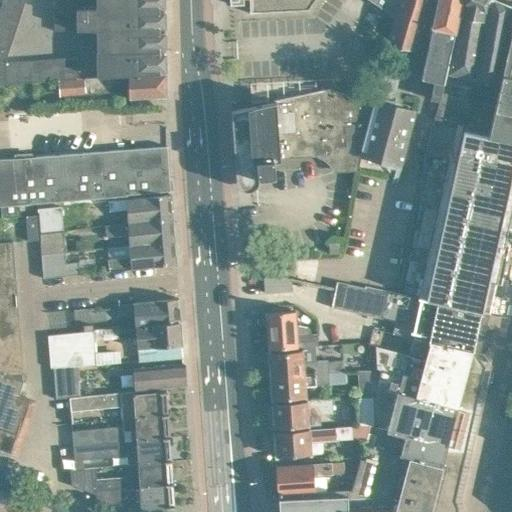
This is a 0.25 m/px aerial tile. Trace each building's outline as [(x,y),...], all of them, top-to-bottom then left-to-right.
[(22,10),(25,0),(2,0),(2,3),(22,10)] [(75,9),(74,0),(52,0),(53,9),(64,9),(75,9)] [(165,47),(165,33),(163,0),(94,0),(94,7),(96,7),(96,31),(95,31),(95,52),(97,78),(131,75),(165,73),(165,47)] [(229,0),(230,4),(244,3),(243,0),(248,0),(249,13),(308,10),(314,0),(229,0)] [(369,0),(394,17),(398,0),(369,0)] [(414,50),(427,0),(398,0),(394,17),(387,44),(414,50)] [(442,82),(461,0),(437,0),(418,77),(442,82)] [(464,0),(449,72),(452,73),(450,84),(472,88),(475,77),(472,76),(487,0),(464,0)] [(506,43),(511,9),(511,5),(496,0),(487,0),(472,76),(475,77),(496,81),(506,43)] [(0,13),(19,20),(22,10),(2,3),(0,8),(0,13)] [(96,31),(96,7),(94,7),(95,8),(75,9),(75,30),(95,30),(95,31),(96,31)] [(64,31),(64,9),(53,9),(53,31),(64,31)] [(75,30),(75,9),(64,9),(64,31),(75,30)] [(0,25),(16,30),(19,20),(0,13),(0,25)] [(0,36),(12,40),(16,30),(0,25),(0,36)] [(511,28),(495,105),(488,138),(511,143),(511,28)] [(0,47),(9,51),(12,40),(0,36),(0,47)] [(5,62),(9,51),(0,47),(0,63),(5,63),(5,62)] [(79,78),(77,57),(61,58),(63,80),(79,78)] [(63,80),(61,58),(51,59),(52,80),(59,80),(63,80)] [(52,80),(51,59),(40,60),(41,81),(52,80)] [(41,81),(40,60),(29,61),(31,82),(41,81)] [(0,84),(19,83),(17,61),(5,62),(5,63),(0,63),(0,84)] [(31,82),(29,61),(17,61),(19,83),(31,82)] [(379,72),(373,101),(360,154),(401,164),(415,112),(391,105),(397,77),(379,72)] [(166,95),(165,73),(131,75),(97,78),(85,78),(86,90),(109,88),(110,92),(127,91),(127,88),(129,87),(130,98),(166,95)] [(86,90),(85,78),(79,78),(63,80),(59,80),(60,92),(86,90)] [(273,101),(332,89),(331,87),(316,91),(315,79),(249,83),(251,103),(273,101)] [(360,154),(373,101),(332,89),(273,101),(231,111),(236,177),(257,176),(257,178),(275,177),(274,171),(273,160),(283,160),(283,158),(343,154),(344,170),(358,169),(360,154)] [(78,91),(55,94),(56,107),(80,104),(78,91)] [(488,138),(495,105),(469,99),(462,132),(488,138)] [(452,140),(454,127),(442,125),(433,124),(429,140),(437,142),(452,140)] [(489,274),(511,171),(511,143),(488,138),(462,132),(426,299),(481,311),(489,274)] [(455,151),(452,140),(437,142),(429,140),(426,153),(434,155),(455,151)] [(170,191),(167,146),(135,149),(23,158),(27,204),(127,196),(127,194),(170,191)] [(0,206),(27,204),(23,158),(0,159),(0,206)] [(172,217),(170,195),(102,202),(103,212),(127,210),(128,222),(172,217)] [(63,230),(61,202),(38,204),(38,216),(39,233),(63,230)] [(39,233),(38,216),(26,217),(28,241),(40,240),(39,233)] [(173,240),(172,217),(128,222),(104,225),(105,236),(128,233),(129,245),(173,240)] [(65,252),(63,230),(39,233),(40,240),(41,255),(65,252)] [(175,264),(173,240),(129,245),(131,259),(107,262),(108,272),(175,264)] [(0,254),(14,254),(13,242),(0,242),(0,254)] [(328,243),(328,253),(339,253),(338,243),(328,243)] [(67,277),(65,252),(41,255),(43,279),(67,277)] [(0,266),(14,266),(14,254),(0,254),(0,266)] [(0,278),(15,278),(14,266),(0,266),(0,278)] [(291,291),(290,279),(290,278),(277,275),(274,275),(274,277),(264,277),(265,292),(291,291)] [(0,290),(16,290),(15,278),(0,278),(0,290)] [(472,350),(481,311),(426,299),(397,293),(392,292),(365,286),(365,287),(335,281),(329,310),(413,331),(412,337),(472,350)] [(0,302),(17,302),(16,290),(0,290),(0,302)] [(180,322),(178,298),(158,300),(133,302),(133,303),(116,305),(117,315),(135,314),(136,325),(180,322)] [(0,314),(18,314),(17,302),(0,302),(0,314)] [(294,311),(266,313),(269,349),(318,345),(317,334),(296,335),(294,311)] [(0,326),(19,326),(18,314),(0,314),(0,326)] [(182,345),(180,322),(136,325),(119,327),(120,338),(137,337),(138,348),(182,345)] [(0,338),(20,338),(19,326),(0,326),(0,338)] [(94,332),(71,334),(72,345),(95,343),(94,332)] [(72,345),(71,334),(48,336),(49,347),(72,345)] [(484,367),(472,350),(412,337),(408,354),(482,375),(484,367)] [(0,350),(21,350),(20,338),(0,338),(0,350)] [(96,353),(95,343),(72,345),(73,355),(96,353)] [(73,355),(72,345),(49,347),(50,357),(73,355)] [(183,358),(182,345),(138,348),(139,361),(183,358)] [(478,392),(482,375),(408,354),(375,346),(377,382),(386,384),(390,369),(404,373),(478,392)] [(0,362),(22,362),(21,350),(0,350),(0,362)] [(304,350),(269,352),(269,355),(267,357),(267,363),(269,365),(270,376),(329,372),(328,360),(304,361),(304,350)] [(97,364),(96,353),(73,355),(74,366),(77,366),(97,364)] [(74,366),(73,355),(50,357),(51,368),(53,368),(74,366)] [(342,359),(328,360),(329,372),(343,371),(342,359)] [(22,374),(22,362),(0,362),(0,372),(6,375),(22,374)] [(185,386),(183,363),(133,367),(134,390),(185,386)] [(74,366),(53,368),(55,399),(69,398),(79,397),(77,366),(74,366)] [(23,380),(6,375),(0,372),(0,427),(18,434),(28,403),(17,400),(23,380)] [(330,384),(329,372),(270,376),(271,386),(269,388),(269,394),(272,397),(272,398),(306,396),(306,385),(330,384)] [(473,413),(478,392),(404,373),(398,394),(473,413)] [(165,390),(79,397),(69,398),(70,411),(121,407),(122,419),(167,415),(165,390)] [(380,423),(378,430),(388,432),(465,452),(473,413),(398,394),(397,397),(393,411),(389,425),(380,423)] [(381,404),(380,407),(384,408),(393,411),(394,408),(397,397),(384,394),(381,404)] [(332,413),(331,399),(272,403),(273,413),(271,416),(271,423),(274,425),(274,428),(309,425),(308,415),(332,413)] [(384,408),(380,423),(389,425),(393,411),(384,408)] [(169,438),(167,415),(122,419),(122,427),(72,431),(73,446),(169,438)] [(352,426),(334,427),(335,440),(353,439),(352,426)] [(0,449),(11,453),(18,434),(0,427),(0,449)] [(275,442),(273,444),(273,450),(276,453),(276,456),(310,453),(320,453),(320,440),(335,440),(334,427),(275,431),(275,442)] [(382,449),(387,433),(369,428),(364,445),(382,449)] [(460,471),(465,452),(388,432),(383,450),(406,456),(460,471)] [(171,461),(169,438),(73,446),(75,460),(127,456),(128,465),(137,464),(137,465),(171,461)] [(455,503),(454,500),(456,492),(401,478),(406,456),(383,450),(363,445),(351,490),(314,492),(279,494),(279,511),(457,511),(457,509),(456,506),(455,503)] [(456,492),(460,471),(406,456),(401,478),(456,492)] [(172,484),(171,461),(137,465),(139,487),(172,484)] [(277,466),(279,494),(314,492),(313,477),(317,477),(317,473),(322,474),(343,473),(342,462),(277,466)] [(98,495),(98,490),(96,468),(70,470),(71,485),(98,495)] [(174,506),(172,484),(139,487),(141,509),(174,506)] [(123,503),(122,488),(98,490),(98,495),(123,503)]
